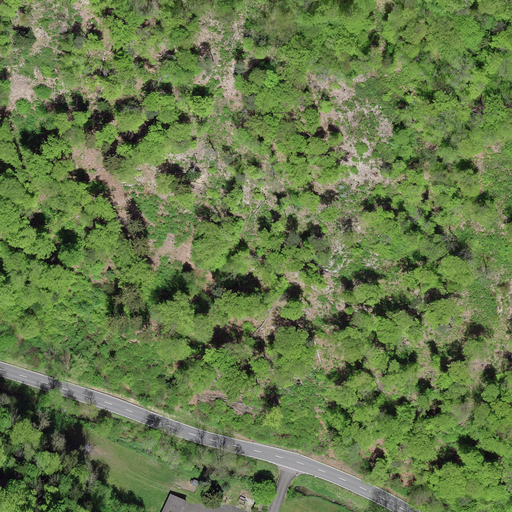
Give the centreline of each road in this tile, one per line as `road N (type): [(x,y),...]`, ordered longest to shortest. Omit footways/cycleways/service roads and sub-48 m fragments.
road 1 (track): [(511,109),(288,30),(471,179),(511,224)]
road 2 (tertiary): [(406,511),(288,459),(0,370)]
road 3 (track): [(0,321),(134,388),(189,433)]
